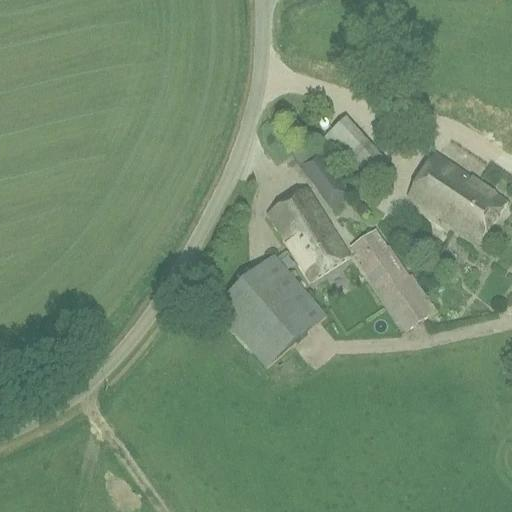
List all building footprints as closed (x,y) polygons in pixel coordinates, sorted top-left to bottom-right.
[(343,123),(325,143),(346,162),(364,141),(343,123)] [(316,153),(307,142),(290,153),(299,167),(331,211),(351,194),(320,150),(316,153)] [(480,244),(508,202),(436,154),(408,196),(480,244)] [(311,281),(350,257),(307,189),(269,213),(300,261),(298,261),(311,281)] [(386,249),(375,231),(350,247),(362,265),(359,266),(404,333),(434,312),(410,276),(408,278),(388,248),(386,249)] [(267,368),(325,317),(273,257),(214,308),(267,368)]
